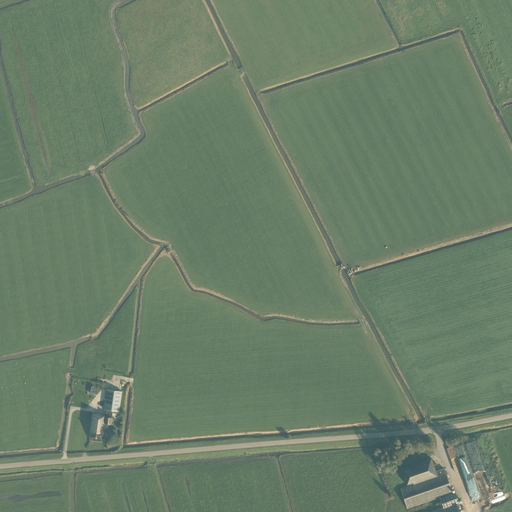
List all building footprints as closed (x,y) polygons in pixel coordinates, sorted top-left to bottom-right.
[(93,395),(93,397),(95,397),(96,388),(88,387),(87,394),(93,395)] [(122,392),(107,389),(104,410),(107,410),(113,411),(120,412),(122,392)] [(90,438),(102,439),(102,434),(103,434),(104,423),(111,424),(112,418),(106,417),(106,416),(105,416),(101,416),(101,415),(93,414),(90,432),(91,432),(90,437),(90,438)] [(464,442),(448,447),(450,452),(453,452),(453,453),(457,452),(467,485),(471,484),(472,486),(477,484),(464,442)] [(440,497),(444,508),(432,511),(458,511),(456,505),(459,504),(455,492),(452,493),(447,473),(446,473),(444,469),(436,472),(432,459),(402,468),(403,470),(407,484),(413,482),(414,484),(408,486),(400,488),(407,508),(440,497)] [(492,505),(493,508),(510,504),(509,500),(492,505)]
